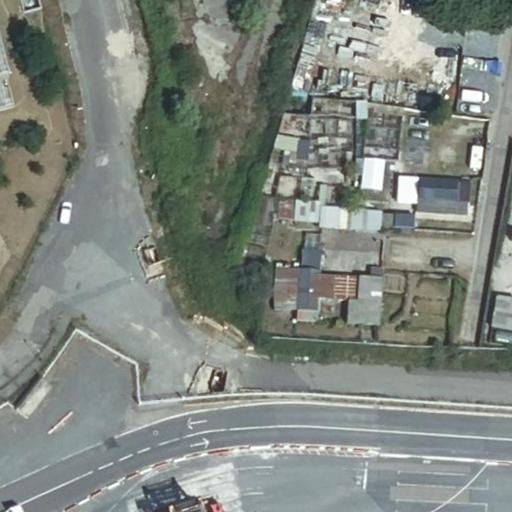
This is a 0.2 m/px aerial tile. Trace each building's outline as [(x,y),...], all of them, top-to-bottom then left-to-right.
[(0,111),(16,107),(0,43),(0,111)] [(284,170),(281,181),(280,223),(295,223),(297,204),(297,200),(300,181),(300,172),(284,170)] [(317,182),(300,181),(297,200),(316,201),(317,182)] [(420,181),(419,202),(467,206),(470,184),(420,181)] [(419,202),(418,213),(467,216),(467,206),(419,202)] [(297,204),(295,223),(321,225),(322,210),(322,206),(297,204)] [(352,212),(322,210),(321,225),(321,226),(350,228),(352,212)] [(354,214),(353,231),(382,233),(383,216),(354,214)] [(289,272),(277,272),(275,312),(284,312),(289,272)] [(290,272),(289,272),(284,312),(299,313),(299,320),(319,321),(320,302),(349,304),(348,323),(382,325),(384,273),(368,272),(368,280),(321,277),(322,273),(290,272)] [(511,300),(497,298),(493,330),(511,331),(511,300)]
